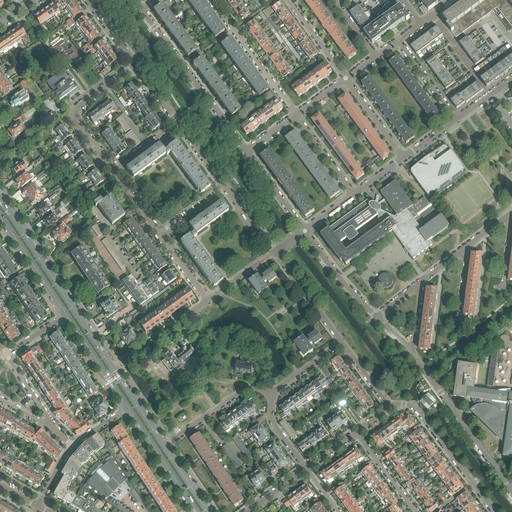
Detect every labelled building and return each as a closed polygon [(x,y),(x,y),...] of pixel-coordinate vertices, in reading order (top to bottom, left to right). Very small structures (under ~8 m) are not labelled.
[(56,3),(53,4),(56,9),(59,7),(62,4),(66,2),(67,1),(68,1),(68,0),(58,0),(58,1),(57,1),(59,3),(57,4),(56,3)] [(66,2),(62,4),(66,9),(69,6),(70,6),(71,6),(72,5),(75,2),(74,0),(73,0),(68,0),(68,1),(67,1),(66,2)] [(203,2),(201,0),(186,0),(194,9),(203,2)] [(234,10),(242,4),(238,0),(231,6),(230,6),(232,8),(234,10)] [(323,8),(320,3),(317,0),(309,0),(306,3),(314,14),(323,8)] [(435,6),(438,4),(435,0),(420,0),(424,5),(419,9),(423,15),(435,6)] [(511,0),(465,0),(442,17),(443,17),(446,22),(448,24),(446,26),(447,27),(451,32),(452,33),(456,38),(487,16),(487,15),(493,11),(496,14),(496,15),(509,32),(511,29),(511,0)] [(69,6),(66,9),(69,13),(73,11),(73,10),(74,10),(75,9),(78,7),(77,5),(77,4),(76,3),(75,3),(75,2),(72,5),(71,6),(70,6),(69,6)] [(173,19),(163,6),(166,4),(165,2),(162,5),(156,9),(155,9),(153,10),(154,11),(153,11),(164,25),(173,19)] [(209,9),(208,8),(207,7),(203,2),(194,9),(203,22),(212,14),(209,9)] [(276,13),(284,7),(280,2),(272,8),(276,13)] [(49,7),(48,8),(51,11),(51,12),(52,12),(52,13),(55,17),(57,15),(59,17),(61,16),(59,14),(58,11),(56,9),(53,4),(51,6),(50,5),(49,6),(49,7)] [(238,15),(246,9),(242,4),(234,10),(234,11),(235,13),(236,13),(238,15)] [(369,24),(375,20),(363,4),(350,14),(361,29),(363,28),(369,24)] [(406,22),(410,19),(399,5),(399,6),(400,7),(372,27),(369,24),(363,28),(366,31),(364,33),(372,44),(376,42),(379,47),(380,46),(380,47),(384,43),(385,42),(382,38),(405,20),(406,22)] [(73,11),(69,13),(72,18),(82,11),(80,10),(80,9),(79,7),(78,7),(75,9),(74,10),(73,10),(73,11)] [(279,17),(287,11),(284,7),(276,13),(279,17)] [(44,10),(44,11),(46,14),(47,15),(47,16),(48,16),(50,20),(55,17),(52,13),(52,12),(51,12),(51,11),(48,8),(47,9),(46,8),(44,9),(44,10)] [(332,19),(328,14),(323,8),(314,14),(323,26),(332,19)] [(241,20),(249,14),(246,9),(238,15),(241,20)] [(40,13),(39,14),(41,17),(42,18),(43,19),(43,20),(46,23),(50,20),(48,16),(47,16),(47,15),(46,14),(44,11),(42,12),(41,11),(40,13)] [(283,22),(291,16),(287,11),(279,17),(283,22)] [(35,17),(34,17),(38,23),(39,25),(40,25),(41,27),(46,23),(43,20),(43,19),(42,18),(41,17),(39,14),(37,15),(36,15),(35,16),(35,17)] [(220,24),(218,22),(212,14),(203,22),(215,38),(224,31),(219,24),(220,24)] [(74,24),(74,25),(77,29),(79,28),(89,21),(87,18),(86,18),(85,16),(76,23),(74,24)] [(286,26),(294,20),(291,16),(283,22),(286,26)] [(66,24),(63,26),(64,28),(68,25),(73,22),(71,19),(66,23),(67,24),(66,24)] [(181,31),(177,25),(173,19),(164,25),(173,37),(181,31)] [(340,31),(332,19),(323,26),(331,37),(340,31)] [(256,20),(246,27),(250,31),(258,26),(260,24),(256,20)] [(289,31),(297,25),(294,20),(286,26),(289,31)] [(89,21),(79,28),(83,33),(93,26),(89,21)] [(293,36),(301,30),(297,25),(289,31),(293,36)] [(93,26),(83,33),(86,38),(96,30),(93,26)] [(253,37),(261,30),(258,26),(250,31),(252,35),(253,37)] [(17,29),(15,30),(17,33),(17,34),(18,35),(19,35),(21,39),(26,36),(25,35),(25,34),(24,32),(23,32),(20,27),(19,27),(18,27),(17,28),(17,29)] [(444,37),(437,27),(432,30),(440,40),(444,37)] [(12,32),(10,33),(12,36),(13,37),(13,38),(14,39),(17,43),(21,39),(19,35),(18,35),(17,34),(17,33),(15,30),(14,30),(12,31),(12,32)] [(96,30),(86,38),(89,41),(87,42),(89,44),(99,36),(98,34),(96,30)] [(265,35),(261,30),(253,37),(254,37),(256,39),(255,40),(256,41),(265,35)] [(296,40),(304,34),(301,30),(293,36),(296,40)] [(440,40),(432,30),(428,34),(435,44),(440,40)] [(182,49),(190,43),(181,31),(173,37),(182,49)] [(340,49),(349,42),(340,31),(331,37),(340,49)] [(7,35),(6,36),(8,39),(8,40),(8,41),(9,42),(12,46),(13,45),(17,43),(14,39),(13,38),(13,37),(12,36),(10,33),(9,33),(7,35)] [(299,45),(307,39),(304,34),(296,40),(299,45)] [(435,44),(428,34),(424,37),(430,46),(431,47),(435,44)] [(259,46),(268,39),(265,35),(256,41),(257,42),(259,44),(258,44),(259,46)] [(3,39),(1,40),(3,43),(3,44),(4,44),(5,45),(8,49),(12,46),(9,42),(8,41),(8,40),(8,39),(6,36),(6,37),(5,37),(3,38),(3,39)] [(469,36),(459,44),(462,48),(472,41),(469,36)] [(63,42),(62,41),(59,37),(50,43),(53,48),(51,48),(52,49),(56,55),(57,55),(59,54),(64,61),(69,57),(74,63),(74,62),(81,57),(82,57),(74,47),(71,49),(69,51),(64,44),(65,42),(65,41),(63,42)] [(430,46),(424,37),(419,40),(426,49),(430,46)] [(235,45),(235,44),(234,43),(230,38),(220,45),(230,57),(239,50),(235,45)] [(271,44),(268,40),(268,39),(259,46),(260,47),(261,46),(262,49),(263,50),(271,44)] [(303,49),(311,43),(307,39),(299,45),(303,49)] [(426,49),(419,40),(415,43),(422,52),(426,49)] [(103,41),(94,47),(97,52),(107,45),(105,42),(104,42),(103,41)] [(476,45),(472,41),(462,48),(466,52),(475,46),(476,45)] [(357,54),(354,49),(349,42),(340,49),(348,60),(357,54)] [(198,47),(195,49),(190,43),(182,49),(187,57),(196,51),(199,48),(198,47)] [(306,54),(314,48),(311,43),(303,49),(306,54)] [(422,52),(415,43),(410,47),(418,57),(423,53),(422,52)] [(266,55),(275,49),(271,44),(263,50),(263,51),(264,51),(266,53),(265,54),(266,55)] [(511,48),(509,44),(508,44),(474,70),(480,79),(481,79),(485,76),(489,73),(494,70),(498,66),(502,63),(507,60),(511,57),(511,56),(511,48)] [(107,45),(97,52),(101,57),(111,50),(107,45)] [(469,57),(478,50),(477,50),(475,46),(466,52),(469,57)] [(313,57),(318,53),(314,48),(306,54),(310,59),(305,62),(307,64),(315,59),(313,57)] [(269,60),(278,53),(275,49),(266,55),(267,56),(267,55),(269,58),(269,60)] [(478,50),(469,57),(472,61),(482,54),(478,49),(477,50),(478,50)] [(111,50),(101,57),(104,62),(114,55),(111,50)] [(245,58),(244,57),(244,56),(243,56),(239,50),(230,57),(239,70),(249,63),(245,58)] [(281,58),(278,53),(269,60),(270,61),(271,60),(273,62),(272,63),(273,64),(281,58)] [(485,58),(482,54),(472,61),(475,66),(485,58)] [(104,62),(102,64),(104,67),(103,68),(104,69),(106,68),(108,67),(117,60),(116,58),(114,55),(104,62)] [(211,71),(202,60),(205,57),(205,56),(201,59),(201,58),(193,64),(203,77),(211,71)] [(429,68),(440,60),(436,56),(426,63),(429,68)] [(406,69),(397,57),(389,63),(398,75),(406,69)] [(285,62),(282,58),(281,58),(273,64),(273,65),(274,64),(276,67),(275,68),(276,69),(285,62)] [(433,72),(443,65),(440,60),(429,68),(433,72)] [(507,60),(502,63),(508,71),(511,68),(511,67),(510,64),(507,60)] [(288,67),(285,63),(285,62),(276,69),(277,70),(277,69),(279,72),(280,73),(288,67)] [(249,83),(258,77),(254,71),(253,69),(249,63),(239,70),(249,83)] [(502,63),(498,66),(504,75),(508,71),(502,63)] [(332,73),(330,69),(329,68),(326,64),(314,72),(321,81),(326,77),(326,78),(327,77),(327,76),(332,73)] [(443,65),(433,72),(436,76),(446,69),(443,65)] [(498,66),(494,70),(500,78),(504,75),(498,66)] [(292,72),(289,67),(288,67),(280,73),(280,74),(281,74),(284,78),(289,74),(291,77),(298,72),(296,69),(292,72)] [(415,81),(406,69),(398,75),(407,88),(415,81)] [(436,76),(439,81),(449,73),(446,69),(436,76)] [(494,70),(489,73),(495,81),(500,78),(494,70)] [(220,84),(215,78),(211,71),(203,77),(212,90),(220,84)] [(321,81),(314,72),(303,80),(310,89),(315,86),(316,85),(316,84),(321,81)] [(64,74),(61,76),(59,73),(59,74),(56,76),(53,78),(52,78),(53,79),(50,81),(50,80),(49,80),(50,81),(47,83),(46,83),(59,101),(68,95),(70,98),(79,91),(77,88),(76,89),(71,82),(73,81),(74,81),(70,76),(68,78),(64,73),(64,74)] [(439,81),(442,85),(452,78),(449,73),(439,81)] [(489,73),(485,76),(491,84),(495,81),(489,73)] [(0,85),(7,81),(8,81),(5,75),(1,78),(0,78),(0,85)] [(480,79),(486,88),(491,84),(485,76),(481,79),(480,79)] [(264,84),(263,82),(262,82),(258,77),(249,83),(259,96),(268,90),(264,84)] [(379,89),(370,77),(369,77),(361,83),(370,95),(379,89)] [(442,85),(446,90),(456,82),(452,78),(442,85)] [(310,89),(303,80),(296,85),(292,88),(295,93),(296,94),(298,97),(303,94),(304,94),(305,93),(310,89)] [(476,80),(472,84),(479,94),(483,90),(476,80)] [(7,81),(0,85),(0,91),(1,92),(4,96),(13,90),(7,81)] [(424,94),(424,93),(415,81),(407,88),(416,100),(424,94)] [(131,84),(124,89),(129,95),(128,96),(131,99),(139,93),(137,90),(136,91),(131,84)] [(230,97),(220,84),(212,90),(221,103),(230,97)] [(472,84),(467,87),(474,97),(479,94),(472,84)] [(467,87),(463,90),(470,100),(474,97),(467,87)] [(379,108),(388,102),(379,89),(370,95),(379,108)] [(458,93),(465,103),(466,104),(470,100),(463,90),(459,93),(458,93)] [(18,107),(29,99),(24,92),(18,95),(18,94),(15,97),(13,99),(13,100),(11,101),(12,103),(11,104),(10,105),(12,107),(13,106),(14,106),(15,107),(17,105),(18,107)] [(458,92),(453,96),(461,106),(465,103),(458,93),(459,93),(458,92)] [(131,99),(130,99),(131,101),(132,101),(135,104),(142,98),(139,93),(131,99)] [(347,113),(355,107),(346,94),(338,101),(341,105),(336,108),(337,110),(342,106),(347,113)] [(433,106),(432,105),(424,94),(416,100),(425,112),(433,106)] [(461,106),(453,96),(449,99),(450,100),(450,101),(453,105),(456,109),(461,106)] [(240,110),(230,97),(221,103),(231,116),(232,116),(233,117),(238,114),(237,112),(240,110)] [(142,98),(135,104),(137,107),(136,108),(138,110),(146,104),(142,98)] [(110,100),(104,104),(110,112),(113,110),(113,111),(116,109),(117,111),(120,108),(116,104),(115,102),(112,104),(110,100)] [(270,118),(281,110),(282,109),(279,105),(275,100),(263,109),(270,118)] [(388,120),(397,114),(388,102),(379,108),(388,120)] [(104,104),(99,108),(105,116),(107,115),(107,114),(110,112),(104,104)] [(146,104),(138,110),(139,111),(140,112),(141,111),(146,118),(153,113),(148,106),(146,104)] [(442,118),(442,117),(433,106),(425,112),(433,124),(442,118)] [(25,120),(36,112),(33,107),(22,115),(21,114),(13,120),(15,124),(11,127),(12,128),(8,131),(8,132),(9,133),(9,134),(10,134),(13,138),(14,137),(15,137),(15,136),(16,136),(22,131),(23,132),(24,132),(25,131),(25,130),(24,129),(20,123),(22,122),(23,123),(24,123),(26,122),(26,121),(25,120)] [(356,125),(364,119),(355,107),(347,113),(356,125)] [(99,108),(94,112),(100,120),(103,117),(103,118),(105,116),(99,108)] [(270,118),(263,109),(251,118),(258,127),(270,118)] [(94,112),(88,116),(94,125),(97,123),(96,122),(99,120),(100,120),(94,112)] [(146,118),(145,119),(146,121),(147,120),(149,124),(157,118),(153,113),(146,118)] [(323,118),(321,115),(320,114),(311,120),(320,132),(329,126),(324,119),(329,116),(328,114),(323,118)] [(397,132),(406,126),(397,114),(388,120),(397,132)] [(157,118),(149,124),(152,127),(151,128),(151,129),(150,130),(151,131),(153,130),(161,124),(157,118)] [(258,127),(251,118),(239,127),(242,132),(245,136),(258,127)] [(365,137),(373,131),(364,119),(356,125),(365,137)] [(60,127),(58,123),(57,122),(51,127),(54,132),(55,131),(59,136),(67,130),(63,125),(60,127)] [(106,132),(102,135),(105,140),(113,135),(111,131),(112,130),(110,129),(112,128),(109,125),(105,128),(103,130),(105,129),(106,132)] [(329,144),(338,138),(329,126),(320,132),(329,144)] [(406,144),(414,138),(406,126),(397,132),(406,144)] [(71,136),(67,130),(59,136),(56,138),(58,141),(58,142),(59,143),(55,146),(57,149),(62,145),(60,143),(71,136)] [(299,137),(297,134),(294,131),(289,135),(290,136),(285,139),(287,141),(294,151),(304,144),(300,139),(301,139),(300,136),(299,137)] [(374,150),(382,143),(373,131),(365,137),(374,150)] [(113,135),(105,140),(109,146),(118,139),(116,137),(115,137),(113,135)] [(338,157),(347,150),(338,138),(329,144),(338,157)] [(118,139),(109,146),(113,151),(121,145),(118,141),(119,141),(118,139)] [(78,145),(74,140),(63,148),(62,145),(57,149),(59,152),(64,148),(67,153),(78,145)] [(133,149),(140,143),(138,141),(133,145),(133,144),(131,146),(133,149)] [(159,144),(152,149),(159,159),(165,154),(166,155),(170,153),(172,155),(181,148),(177,141),(167,148),(166,149),(165,149),(164,150),(165,150),(164,151),(159,144)] [(383,161),(391,155),(382,143),(374,150),(379,156),(372,161),(370,160),(367,162),(368,164),(361,169),(355,162),(347,168),(356,181),(364,174),(361,171),(369,165),(371,168),(374,165),(373,162),(380,157),(383,161)] [(309,149),(308,149),(304,144),(294,151),(303,164),(313,156),(309,151),(310,151),(309,149)] [(82,151),(78,145),(67,153),(71,158),(66,162),(68,164),(73,160),(71,158),(82,151)] [(121,145),(113,151),(117,156),(126,150),(124,147),(123,148),(121,145)] [(449,187),(456,183),(458,181),(465,176),(466,175),(466,174),(466,173),(466,171),(464,168),(459,161),(452,151),(449,148),(448,146),(447,146),(446,146),(445,146),(443,147),(436,152),(430,156),(421,162),(415,167),(413,169),(412,170),(411,172),(412,173),(413,176),(417,181),(422,188),(428,196),(430,198),(431,198),(432,199),(434,198),(438,196),(442,193),(449,187)] [(181,148),(172,155),(181,168),(191,160),(187,155),(187,154),(186,153),(185,153),(181,148)] [(152,149),(139,159),(146,168),(150,165),(152,164),(152,165),(153,164),(154,164),(154,163),(155,162),(159,159),(152,149)] [(282,166),(272,153),(270,150),(266,153),(265,152),(260,156),(263,160),(266,164),(265,164),(267,166),(272,173),(282,166)] [(347,168),(355,162),(347,150),(338,157),(347,168)] [(81,166),(89,160),(85,155),(76,161),(78,163),(81,166)] [(317,160),(317,161),(313,156),(303,164),(312,176),(322,168),(318,163),(319,163),(317,160)] [(40,162),(43,160),(41,158),(34,164),(36,166),(41,162),(40,162)] [(26,167),(29,165),(23,159),(18,163),(16,163),(15,164),(15,166),(12,168),(12,169),(13,171),(15,173),(18,176),(27,168),(26,167)] [(139,159),(126,168),(133,178),(137,175),(139,174),(139,175),(140,174),(141,173),(141,172),(142,171),(146,168),(139,159)] [(84,172),(93,166),(89,160),(81,166),(83,169),(82,170),(84,172)] [(191,160),(181,168),(191,180),(200,173),(196,168),(197,168),(196,167),(195,166),(191,160)] [(283,188),(293,181),(282,166),(272,173),(277,179),(276,179),(278,181),(283,188)] [(326,173),(325,173),(322,168),(312,176),(321,188),(331,180),(327,175),(328,175),(326,173)] [(38,180),(48,173),(46,170),(36,178),(38,180)] [(92,181),(100,175),(96,170),(87,176),(89,179),(90,178),(92,181)] [(31,175),(29,176),(26,173),(23,176),(22,176),(19,178),(20,179),(16,181),(16,182),(18,184),(19,184),(19,185),(21,187),(22,188),(25,185),(28,183),(28,182),(33,178),(31,175)] [(200,173),(191,180),(200,193),(205,190),(206,191),(211,187),(206,181),(205,179),(205,178),(204,179),(200,173)] [(95,187),(104,181),(100,175),(92,181),(94,184),(93,185),(95,187)] [(335,185),(334,185),(331,180),(321,188),(330,200),(335,197),(335,198),(341,194),(336,187),(337,187),(335,185)] [(296,204),(305,197),(293,181),(283,188),(288,194),(287,195),(289,197),(290,196),(296,204)] [(372,204),(371,204),(371,205),(371,206),(368,201),(329,229),(321,235),(341,262),(342,261),(346,265),(391,232),(392,231),(406,250),(413,259),(432,245),(429,241),(449,226),(434,206),(432,202),(429,204),(425,198),(413,206),(395,182),(380,193),(397,215),(394,217),(381,211),(382,210),(382,209),(382,208),(382,207),(381,206),(381,205),(380,205),(379,204),(378,204),(378,203),(377,203),(376,203),(375,203),(374,203),(373,203),(372,203),(372,204)] [(35,186),(35,187),(33,184),(30,187),(29,186),(26,189),(27,189),(23,192),(23,193),(23,194),(24,195),(25,195),(26,195),(29,199),(40,190),(37,186),(36,187),(35,186)] [(57,187),(48,194),(50,197),(57,191),(59,189),(57,187)] [(41,194),(43,193),(40,190),(29,199),(31,202),(30,203),(32,205),(33,205),(37,203),(40,201),(40,200),(44,197),(42,195),(41,194)] [(50,197),(47,199),(49,201),(59,194),(57,191),(50,197)] [(101,195),(98,197),(98,198),(100,200),(93,205),(95,208),(98,206),(112,225),(125,216),(110,196),(105,200),(101,195)] [(311,214),(315,211),(305,197),(296,204),(299,209),(298,210),(300,212),(301,211),(307,219),(312,215),(311,214)] [(222,202),(222,203),(221,201),(208,211),(215,221),(222,216),(228,211),(224,205),(222,202)] [(45,204),(37,210),(39,214),(41,217),(50,210),(51,212),(53,211),(55,209),(54,207),(51,209),(47,203),(45,204)] [(54,213),(44,221),(45,222),(46,224),(46,225),(48,227),(49,227),(55,223),(57,221),(58,220),(56,218),(61,214),(59,211),(62,209),(65,206),(63,203),(60,206),(56,209),(55,209),(53,211),(54,213)] [(70,219),(77,214),(75,211),(68,217),(68,216),(62,221),(65,225),(71,220),(70,219)] [(209,226),(215,221),(208,211),(195,220),(202,230),(209,226)] [(127,230),(136,224),(132,219),(123,225),(127,230)] [(196,235),(202,230),(195,220),(188,225),(193,232),(192,233),(192,232),(191,233),(190,234),(191,234),(190,235),(189,234),(180,241),(182,245),(181,246),(184,249),(194,241),(193,239),(197,236),(196,235)] [(131,235),(139,229),(136,224),(127,230),(131,235)] [(62,231),(65,228),(62,225),(60,227),(59,227),(58,228),(53,233),(53,234),(55,236),(56,237),(57,238),(57,239),(59,242),(60,242),(61,242),(63,244),(70,238),(68,236),(71,234),(68,230),(64,233),(62,231)] [(134,240),(143,234),(139,229),(131,235),(134,240)] [(138,246),(147,239),(143,234),(134,240),(138,246)] [(151,245),(149,242),(147,239),(138,246),(142,251),(151,245)] [(198,246),(197,245),(194,241),(184,249),(193,261),(203,254),(200,249),(200,248),(199,247),(198,246)] [(155,250),(153,247),(151,245),(142,251),(146,256),(155,250)] [(91,261),(82,247),(71,254),(80,268),(91,261)] [(156,252),(155,250),(146,256),(150,261),(159,255),(156,252)] [(10,262),(6,256),(4,252),(0,254),(0,268),(0,269),(10,262)] [(476,254),(472,253),(470,269),(479,271),(481,254),(476,254)] [(208,259),(207,258),(203,254),(193,261),(203,275),(213,267),(209,262),(209,261),(209,260),(208,259)] [(163,260),(159,255),(150,261),(154,267),(163,260)] [(158,272),(167,266),(163,260),(154,267),(158,272)] [(99,274),(95,267),(91,261),(80,268),(89,281),(99,274)] [(15,269),(13,266),(10,262),(0,269),(7,279),(17,272),(17,271),(15,268),(15,269)] [(217,272),(216,271),(213,267),(203,275),(210,284),(210,283),(213,287),(217,284),(218,285),(223,281),(219,274),(218,273),(217,272)] [(477,285),(479,271),(470,269),(468,284),(477,285)] [(170,270),(161,276),(164,281),(173,274),(170,270)] [(269,284),(277,278),(272,271),(263,276),(265,279),(262,281),(258,275),(249,281),(259,295),(268,289),(264,283),(267,281),(269,284)] [(108,287),(104,281),(99,274),(89,281),(98,294),(108,287)] [(173,274),(164,281),(168,285),(176,279),(173,274)] [(388,274),(387,274),(386,274),(385,274),(384,274),(383,274),(383,275),(382,275),(381,276),(380,276),(380,277),(379,277),(379,278),(379,279),(378,280),(378,281),(378,282),(378,283),(379,283),(379,284),(379,285),(380,286),(381,287),(382,288),(383,288),(385,289),(386,289),(387,288),(388,288),(389,288),(390,287),(391,286),(392,285),(392,284),(393,283),(393,281),(393,280),(393,279),(392,279),(392,278),(392,277),(391,277),(391,276),(390,276),(390,275),(389,275),(388,275),(388,274)] [(131,275),(121,282),(139,306),(159,292),(149,279),(146,281),(140,286),(131,275)] [(21,277),(20,277),(10,284),(17,294),(27,287),(23,281),(23,280),(21,277)] [(140,280),(137,282),(140,286),(146,281),(144,279),(141,277),(141,278),(140,280)] [(476,300),(477,285),(468,284),(466,299),(476,300)] [(171,285),(130,314),(132,316),(162,294),(172,287),(171,285)] [(33,297),(30,292),(27,287),(17,294),(23,304),(33,297)] [(190,301),(194,298),(187,288),(177,295),(184,305),(188,302),(188,303),(191,301),(190,301)] [(437,289),(431,288),(427,288),(425,303),(435,305),(437,289)] [(181,308),(184,305),(177,295),(167,302),(174,312),(178,309),(179,310),(181,308)] [(40,307),(36,301),(33,297),(23,304),(30,314),(40,307)] [(100,307),(99,308),(101,310),(102,310),(103,310),(102,311),(104,312),(118,302),(116,300),(112,302),(110,299),(100,307)] [(473,317),(476,300),(466,299),(464,315),(468,316),(473,317)] [(118,302),(104,312),(105,314),(106,315),(105,316),(106,318),(108,317),(108,318),(118,310),(116,307),(119,305),(118,302)] [(171,315),(174,312),(167,302),(158,309),(165,319),(169,316),(169,317),(171,315)] [(433,320),(435,305),(425,303),(423,319),(433,320)] [(44,313),(43,312),(40,307),(30,314),(37,324),(42,320),(43,321),(46,318),(47,317),(47,316),(45,313),(44,313)] [(3,309),(0,310),(0,323),(8,318),(3,309)] [(161,322),(165,319),(158,309),(148,316),(155,326),(159,323),(159,324),(161,322),(162,322),(161,322)] [(151,329),(155,326),(148,316),(138,323),(145,333),(149,330),(149,331),(152,329),(151,329)] [(8,318),(0,323),(0,327),(0,328),(1,327),(2,329),(1,329),(3,331),(4,332),(14,326),(16,325),(13,321),(11,322),(8,318)] [(431,335),(433,320),(423,319),(421,334),(431,335)] [(14,326),(4,332),(5,333),(5,334),(6,336),(7,336),(8,337),(7,338),(9,340),(10,341),(16,337),(17,337),(19,336),(19,335),(20,335),(15,328),(14,326)] [(122,341),(133,334),(129,328),(119,335),(121,337),(120,337),(122,341)] [(236,339),(240,334),(235,330),(231,335),(236,339)] [(52,341),(49,344),(50,346),(54,344),(62,338),(58,332),(55,334),(50,338),(52,341)] [(322,339),(319,335),(317,332),(309,338),(311,341),(307,343),(303,337),(295,343),(305,357),(313,351),(309,345),(312,342),(314,345),(322,339)] [(137,339),(133,334),(122,341),(125,344),(127,346),(137,339)] [(429,351),(431,335),(421,334),(419,350),(424,351),(429,351)] [(62,338),(54,344),(58,350),(66,344),(62,338)] [(57,354),(59,357),(62,356),(70,350),(66,344),(58,350),(60,353),(57,354)] [(20,357),(20,358),(22,362),(23,362),(23,361),(25,364),(25,365),(25,366),(26,368),(27,367),(36,361),(35,359),(36,359),(33,354),(38,351),(39,354),(42,352),(38,345),(35,347),(29,351),(25,354),(24,354),(20,357)] [(191,348),(190,347),(186,350),(185,349),(183,349),(182,349),(182,351),(183,352),(180,355),(177,357),(176,358),(172,352),(171,352),(170,353),(167,349),(160,354),(164,359),(161,362),(170,373),(173,370),(177,375),(184,370),(179,364),(181,363),(182,364),(184,363),(183,362),(194,352),(193,351),(194,351),(193,349),(191,348)] [(62,356),(59,357),(61,360),(63,358),(65,362),(74,356),(70,350),(62,356)] [(491,352),(487,386),(493,387),(498,353),(491,352)] [(252,364),(253,356),(247,355),(245,363),(237,362),(235,372),(241,373),(241,372),(241,371),(252,373),(252,372),(253,372),(254,372),(254,371),(254,370),(253,369),(252,368),(253,364),(252,364)] [(67,365),(65,366),(67,369),(78,362),(77,362),(74,356),(65,362),(67,365)] [(336,367),(343,362),(339,357),(330,363),(332,365),(333,364),(336,367)] [(27,367),(26,368),(28,370),(29,370),(32,374),(31,376),(33,377),(43,371),(36,361),(27,367)] [(78,362),(67,369),(69,371),(71,370),(73,373),(82,368),(78,362)] [(339,372),(346,367),(343,362),(336,367),(339,372)] [(458,362),(453,397),(467,399),(467,398),(471,399),(474,404),(475,407),(474,408),(472,409),(471,410),(470,411),(472,413),(471,413),(472,413),(473,414),(473,415),(473,414),(475,416),(477,417),(476,418),(477,417),(478,419),(480,420),(480,421),(482,422),(481,423),(482,422),(483,424),(485,425),(484,426),(485,426),(485,425),(487,427),(486,427),(487,427),(488,428),(488,429),(490,430),(489,430),(490,431),(490,430),(492,432),(491,432),(492,432),(493,433),(493,434),(493,433),(495,435),(494,435),(495,435),(496,436),(496,437),(497,437),(505,444),(503,456),(511,457),(511,393),(511,394),(510,394),(510,390),(506,390),(506,393),(494,392),(485,391),(474,389),(477,365),(474,365),(466,364),(458,362)] [(343,377),(350,372),(346,367),(339,372),(343,377)] [(73,373),(71,375),(75,381),(86,374),(82,368),(73,373)] [(43,371),(33,377),(34,379),(35,380),(38,384),(38,385),(39,387),(49,381),(43,371)] [(346,382),(354,377),(350,372),(343,377),(346,382)] [(75,381),(77,384),(79,382),(81,385),(90,380),(86,374),(75,381)] [(329,380),(326,382),(322,376),(317,380),(322,387),(325,385),(326,386),(329,384),(331,388),(334,386),(329,380)] [(350,387),(357,381),(354,377),(346,382),(350,387)] [(90,380),(81,385),(83,389),(81,390),(83,393),(94,386),(93,385),(90,380)] [(317,391),(322,387),(317,380),(312,384),(317,391)] [(49,381),(39,387),(40,389),(41,389),(45,394),(44,395),(46,397),(55,390),(49,381)] [(354,392),(361,386),(357,381),(350,387),(354,392)] [(317,391),(312,384),(306,388),(312,395),(313,397),(318,393),(317,391)] [(94,386),(83,393),(85,396),(87,394),(89,396),(89,397),(98,392),(94,387),(94,386)] [(357,396),(364,391),(361,386),(354,392),(357,396)] [(312,395),(306,388),(301,391),(307,399),(312,395)] [(55,390),(46,397),(47,399),(48,399),(51,403),(51,404),(52,406),(62,400),(55,390)] [(306,399),(307,399),(301,391),(296,395),(301,403),(303,405),(302,405),(305,408),(306,407),(304,404),(308,401),(306,399)] [(361,401),(368,396),(364,391),(357,396),(361,401)] [(433,404),(435,401),(428,394),(426,396),(425,396),(422,400),(420,402),(427,409),(429,407),(430,408),(433,404)] [(303,405),(301,403),(296,395),(291,399),(296,407),(297,409),(302,405),(303,405)] [(364,406),(372,401),(368,396),(361,401),(364,406)] [(103,399),(102,399),(101,397),(90,404),(92,407),(93,406),(96,409),(105,403),(104,402),(105,402),(103,399)] [(27,409),(32,403),(28,399),(22,405),(27,409)] [(296,407),(291,399),(285,404),(290,411),(296,407)] [(338,409),(344,404),(340,399),(335,404),(338,409)] [(52,406),(53,408),(54,409),(56,411),(53,413),(53,414),(56,416),(56,417),(57,418),(62,414),(66,411),(68,409),(62,400),(52,406)] [(248,401),(247,400),(242,404),(249,414),(249,415),(250,415),(250,416),(257,412),(252,405),(251,405),(248,401)] [(368,411),(375,405),(372,401),(364,406),(368,411)] [(106,404),(105,404),(105,403),(96,409),(97,412),(96,413),(97,415),(95,416),(97,418),(98,417),(99,418),(105,414),(104,413),(106,412),(105,412),(109,409),(107,407),(108,407),(106,404)] [(246,416),(249,414),(242,404),(236,408),(243,418),(245,421),(246,420),(245,418),(247,417),(246,416)] [(285,415),(290,411),(285,404),(279,408),(283,413),(280,415),(282,419),(286,416),(285,415)] [(240,420),(243,418),(236,408),(230,412),(238,422),(240,425),(241,424),(239,422),(241,421),(240,420)] [(62,414),(57,418),(59,420),(60,420),(64,424),(64,425),(66,426),(73,419),(74,418),(66,411),(62,414)] [(235,424),(238,422),(230,412),(225,416),(232,426),(234,429),(235,428),(234,426),(236,425),(235,424)] [(347,421),(341,412),(336,415),(342,424),(344,423),(345,423),(347,421)] [(8,416),(8,415),(6,414),(6,415),(5,414),(0,423),(0,425),(9,430),(15,420),(14,420),(14,419),(13,418),(12,418),(8,416)] [(409,415),(406,418),(403,414),(401,416),(407,425),(410,429),(416,424),(415,423),(413,421),(412,419),(412,418),(412,417),(411,416),(410,416),(409,416),(409,415)] [(343,425),(342,424),(336,415),(331,418),(338,428),(340,426),(340,427),(343,425)] [(401,416),(400,416),(400,415),(397,417),(398,417),(395,419),(396,420),(402,428),(407,425),(401,416)] [(229,428),(232,426),(225,416),(219,420),(220,421),(221,422),(219,424),(221,427),(223,425),(224,427),(223,428),(226,432),(230,429),(229,428)] [(338,428),(331,418),(328,421),(327,419),(325,420),(330,427),(329,428),(331,430),(332,429),(333,431),(335,429),(335,430),(338,428)] [(73,419),(66,426),(68,428),(69,428),(72,432),(73,431),(75,430),(77,422),(75,421),(75,420),(73,419)] [(16,420),(15,420),(9,430),(19,436),(25,426),(24,425),(23,424),(22,424),(18,422),(18,421),(16,420)] [(75,430),(73,431),(76,436),(77,436),(87,429),(88,428),(89,428),(91,426),(90,424),(87,420),(84,422),(83,423),(81,421),(79,423),(78,422),(77,422),(75,430)] [(397,432),(402,428),(396,420),(394,421),(393,421),(391,422),(391,423),(397,432)] [(294,431),(287,422),(282,425),(289,435),(294,431)] [(392,435),(397,432),(391,423),(389,425),(388,424),(386,426),(386,427),(392,435)] [(220,429),(217,425),(216,424),(210,428),(214,433),(217,431),(220,429)] [(260,426),(259,424),(249,432),(250,434),(252,433),(253,436),(263,429),(261,426),(260,426)] [(128,438),(120,425),(111,431),(119,444),(127,439),(128,438)] [(25,426),(19,436),(29,442),(29,441),(31,439),(35,432),(34,431),(34,430),(33,430),(32,430),(28,428),(28,427),(26,426),(25,426)] [(308,449),(327,435),(321,426),(319,427),(320,429),(315,433),(302,442),(308,449)] [(388,438),(392,435),(386,427),(385,427),(383,428),(383,429),(382,430),(388,438)] [(43,433),(38,428),(35,432),(31,439),(34,441),(39,445),(47,437),(46,436),(44,434),(43,433)] [(266,432),(263,429),(253,436),(255,438),(254,439),(256,442),(266,434),(265,432),(266,432)] [(420,429),(419,429),(414,434),(409,437),(413,442),(424,433),(423,432),(421,431),(420,429)] [(383,442),(388,438),(382,430),(381,430),(380,430),(378,432),(376,434),(383,442)] [(210,450),(202,438),(204,437),(200,431),(199,432),(200,434),(190,440),(201,456),(210,450)] [(383,442),(376,434),(376,433),(374,435),(373,434),(371,436),(371,437),(371,438),(373,440),(375,443),(374,443),(376,445),(377,445),(378,446),(383,442)] [(426,437),(426,436),(424,433),(413,442),(417,447),(426,440),(427,439),(426,437)] [(268,435),(267,436),(266,434),(256,442),(258,444),(259,443),(261,446),(271,439),(268,435)] [(101,446),(104,444),(98,435),(84,444),(92,452),(94,450),(95,452),(102,447),(101,446)] [(48,437),(47,437),(39,445),(47,453),(55,445),(55,444),(53,442),(52,442),(49,439),(49,438),(48,437)] [(135,451),(127,439),(119,444),(118,445),(126,457),(135,451)] [(429,442),(428,442),(426,440),(417,447),(420,452),(430,445),(430,444),(430,443),(429,442)] [(303,453),(308,449),(302,442),(297,446),(303,453)] [(267,456),(278,448),(274,443),(267,449),(264,451),(267,456)] [(90,455),(92,452),(84,444),(82,446),(90,455)] [(56,445),(55,445),(47,453),(56,462),(62,452),(57,447),(57,446),(56,445)] [(433,446),(431,447),(430,445),(420,452),(424,457),(433,449),(434,448),(433,446)] [(84,464),(89,458),(88,457),(90,455),(82,446),(72,458),(81,465),(83,463),(84,464)] [(272,460),(282,452),(279,448),(278,448),(267,456),(269,458),(270,457),(272,460)] [(355,448),(355,449),(354,448),(352,450),(350,452),(351,452),(357,461),(362,457),(362,456),(360,453),(360,454),(358,452),(359,451),(357,449),(356,449),(355,448)] [(437,451),(435,452),(433,449),(424,457),(425,458),(428,461),(437,454),(438,453),(437,451)] [(222,467),(210,450),(201,456),(212,473),(222,467)] [(391,450),(390,451),(389,452),(384,456),(384,457),(384,458),(385,458),(386,459),(387,460),(388,460),(395,455),(391,450)] [(143,464),(135,451),(126,457),(134,470),(143,464)] [(285,458),(286,457),(282,452),(272,460),(274,462),(273,463),(275,466),(285,458)] [(352,465),(357,461),(351,452),(349,454),(348,454),(346,455),(346,456),(345,456),(352,465)] [(440,456),(439,457),(437,454),(428,461),(431,466),(441,459),(441,458),(440,456)] [(0,464),(9,470),(15,460),(5,455),(0,464)] [(399,456),(397,457),(395,455),(388,460),(388,461),(388,462),(389,462),(390,463),(391,465),(398,459),(400,458),(399,456)] [(91,473),(89,476),(88,478),(87,480),(86,481),(84,486),(99,496),(99,497),(101,498),(105,501),(116,508),(121,511),(128,511),(129,511),(118,504),(117,506),(114,505),(113,504),(111,502),(107,499),(113,493),(119,487),(125,481),(129,487),(129,488),(130,489),(131,489),(132,491),(130,492),(138,504),(142,502),(134,491),(129,483),(127,479),(111,456),(106,459),(103,461),(101,462),(99,464),(95,469),(91,473)] [(350,466),(352,465),(345,456),(344,457),(343,457),(341,458),(341,459),(348,468),(350,466)] [(78,468),(81,465),(72,458),(69,461),(78,468)] [(278,471),(289,463),(285,458),(275,466),(278,471)] [(393,467),(394,469),(401,463),(404,462),(401,458),(400,458),(398,459),(391,465),(391,466),(392,467),(393,467)] [(343,471),(348,468),(341,459),(341,460),(340,459),(338,461),(336,463),(343,471)] [(444,461),(442,461),(441,459),(431,466),(435,471),(444,464),(445,462),(444,461)] [(19,476),(25,466),(15,460),(9,470),(19,476)] [(78,476),(81,470),(78,468),(69,461),(62,474),(65,476),(71,479),(73,477),(74,477),(76,475),(78,476)] [(51,472),(54,466),(48,463),(45,469),(51,472)] [(338,475),(343,471),(336,463),(335,463),(333,464),(333,465),(331,466),(338,475)] [(398,473),(405,468),(401,463),(394,469),(395,470),(395,471),(396,472),(398,473)] [(152,476),(147,470),(143,464),(134,470),(143,482),(152,476)] [(447,466),(446,466),(444,464),(435,471),(439,476),(448,469),(449,467),(447,466)] [(29,481),(34,471),(25,466),(19,476),(29,481)] [(333,479),(338,475),(331,466),(330,466),(329,468),(327,470),(333,479)] [(373,468),(372,468),(370,466),(364,470),(361,472),(365,478),(374,471),(374,470),(373,468)] [(233,483),(222,467),(212,473),(223,490),(233,483)] [(260,483),(253,474),(249,468),(247,469),(250,473),(251,474),(251,475),(248,478),(256,488),(259,486),(258,484),(260,483)] [(408,473),(405,469),(405,468),(398,473),(398,474),(398,475),(399,476),(400,476),(401,478),(408,473)] [(333,479),(327,470),(326,469),(324,471),(324,470),(321,472),(322,473),(321,473),(322,474),(321,474),(323,477),(324,477),(325,479),(324,479),(326,482),(327,481),(328,482),(333,479)] [(451,471),(450,471),(448,469),(439,476),(442,481),(452,474),(452,472),(451,471)] [(263,481),(265,479),(258,470),(256,471),(256,472),(253,474),(260,483),(261,483),(263,481)] [(44,477),(35,471),(34,471),(29,481),(38,487),(44,477)] [(376,472),(375,473),(374,471),(365,478),(368,482),(377,475),(378,475),(376,472)] [(410,471),(408,473),(401,478),(402,479),(402,480),(403,481),(404,482),(414,475),(411,471),(410,471)] [(455,475),(453,476),(452,474),(442,481),(446,486),(455,478),(456,477),(455,475)] [(379,477),(377,475),(368,482),(372,487),(381,480),(380,480),(381,479),(379,477)] [(414,475),(404,482),(405,483),(404,483),(404,484),(405,485),(405,486),(406,486),(408,488),(411,485),(418,480),(414,475)] [(68,485),(71,479),(65,476),(54,495),(63,500),(68,492),(65,490),(66,488),(68,485)] [(160,489),(152,476),(143,482),(151,495),(160,489)] [(458,480),(457,481),(455,478),(446,486),(449,490),(459,483),(459,482),(458,480)] [(414,490),(423,483),(420,479),(418,480),(411,485),(411,486),(411,487),(412,488),(413,488),(414,490)] [(383,481),(382,482),(381,480),(372,487),(375,491),(384,485),(384,484),(385,484),(383,481)] [(241,496),(233,483),(223,490),(235,507),(244,500),(245,502),(246,501),(243,495),(241,496)] [(417,494),(426,487),(423,483),(414,490),(414,491),(415,492),(416,492),(417,494)] [(462,485),(461,486),(459,483),(449,490),(453,496),(463,489),(462,488),(463,487),(462,485)] [(305,485),(305,484),(302,486),(303,487),(301,488),(307,497),(311,502),(312,502),(309,498),(310,498),(309,496),(312,494),(312,493),(313,493),(307,484),(306,485),(305,485)] [(386,486),(385,486),(384,485),(375,491),(379,496),(387,489),(388,488),(386,486)] [(351,495),(344,486),(340,489),(335,493),(336,495),(337,495),(340,499),(340,500),(342,502),(350,496),(351,495)] [(307,497),(301,488),(300,487),(297,489),(298,490),(296,491),(303,500),(307,497)] [(428,494),(430,492),(426,487),(417,494),(418,495),(418,496),(419,497),(421,499),(428,493),(428,494)] [(168,501),(164,495),(160,489),(151,495),(159,507),(168,501)] [(390,490),(389,491),(387,489),(379,496),(382,500),(391,494),(391,493),(390,490)] [(303,500),(296,491),(295,490),(293,492),(293,493),(292,495),(298,504),(303,500)] [(84,501),(79,498),(80,497),(78,495),(76,497),(68,492),(63,500),(69,504),(69,505),(71,507),(73,506),(79,510),(84,501)] [(442,501),(445,499),(440,492),(437,494),(439,497),(440,498),(442,501)] [(431,498),(428,494),(428,493),(421,499),(422,501),(423,501),(424,503),(431,498)] [(466,494),(466,493),(456,500),(460,505),(469,498),(468,496),(469,495),(467,493),(466,494)] [(298,504),(292,495),(291,494),(288,496),(289,496),(287,498),(288,499),(285,500),(289,506),(292,504),(294,507),(298,504)] [(391,494),(382,500),(385,505),(386,504),(394,498),(391,494)] [(350,496),(342,502),(348,510),(356,504),(358,502),(355,498),(353,500),(350,496)] [(398,503),(394,498),(386,504),(388,508),(389,509),(395,504),(396,505),(398,503)] [(427,507),(434,502),(431,498),(424,503),(425,504),(424,505),(425,505),(425,506),(426,506),(427,507)] [(470,499),(469,498),(460,505),(464,510),(473,503),(472,501),(473,500),(471,498),(470,499)] [(327,511),(325,510),(321,506),(322,505),(320,503),(316,499),(311,503),(314,507),(310,511),(327,511)] [(99,511),(84,501),(79,510),(81,511),(99,511)] [(175,511),(168,501),(159,507),(162,511),(175,511)] [(8,511),(10,509),(4,505),(0,502),(0,511),(8,511)] [(431,511),(438,507),(434,502),(427,507),(428,508),(427,508),(427,509),(427,510),(428,511),(429,511),(431,511)] [(474,503),(473,503),(464,510),(465,511),(470,511),(477,507),(475,506),(476,505),(475,503),(474,503)]
